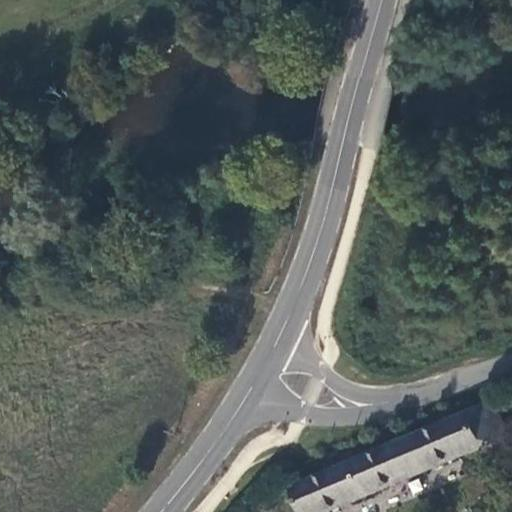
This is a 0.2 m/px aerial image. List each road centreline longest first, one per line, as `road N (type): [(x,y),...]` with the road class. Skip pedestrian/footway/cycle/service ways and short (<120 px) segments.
road 1 (secondary): [(384,0),(323,229),(281,343)]
road 2 (unclassified): [(253,390),(331,421),(402,402)]
road 3 (secondary): [(253,390),(159,511)]
road 4 (unclassified): [(402,402),(350,389),(281,343)]
